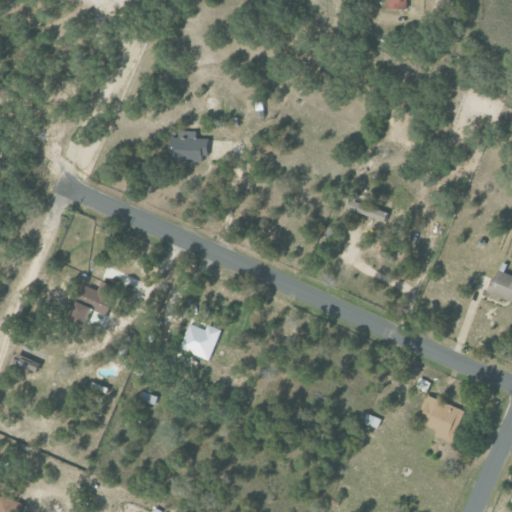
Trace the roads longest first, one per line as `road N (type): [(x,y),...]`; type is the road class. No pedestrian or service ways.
road 1 (residential): [(41,179),(511,383)]
road 2 (residential): [(0,334),(71,191)]
